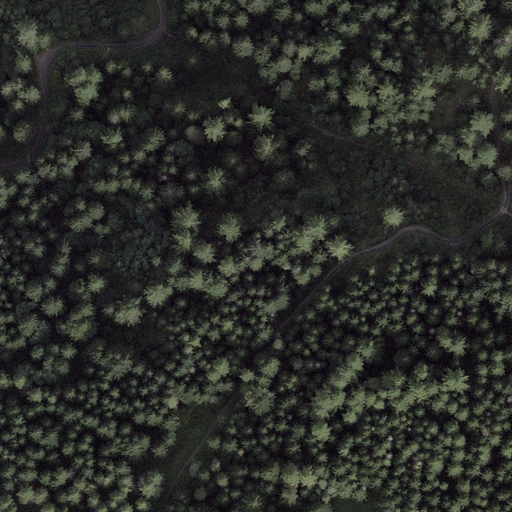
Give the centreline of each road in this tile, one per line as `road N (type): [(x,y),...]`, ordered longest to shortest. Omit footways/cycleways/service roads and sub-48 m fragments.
road 1 (track): [(511,53),(493,91),(508,197),(501,213),(454,241),(414,230),(335,269),(239,383),(196,468),(162,511)]
road 2 (track): [(0,166),(34,149),(45,118),(47,51),(138,39),(156,26),(155,0)]
